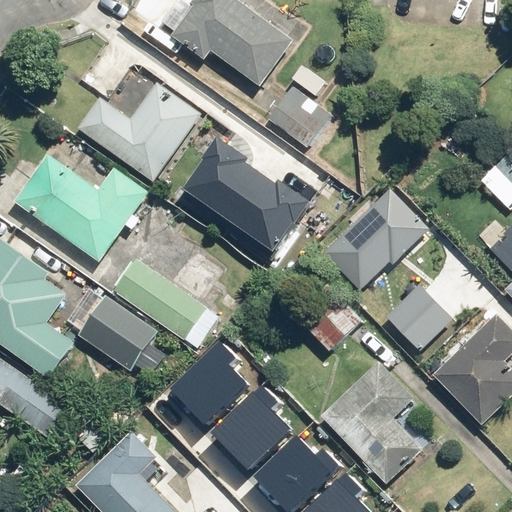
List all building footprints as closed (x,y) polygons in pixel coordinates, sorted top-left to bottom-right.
[(205,0),(187,26),(265,82),(292,44),(230,0),(205,0)] [(159,182),(166,172),(167,173),(204,121),(171,97),(158,116),(109,83),(78,127),(159,182)] [(282,88),(267,110),(315,141),(329,119),(282,88)] [(229,139),(190,195),(283,259),(322,203),(229,139)] [(106,254),(113,244),(114,245),(152,192),(119,169),(106,188),(57,154),(26,199),(106,254)] [(511,159),(503,168),(511,177),(511,159)] [(403,182),(331,246),(366,285),(438,221),(403,182)] [(70,302),(65,299),(74,287),(8,241),(2,250),(0,248),(0,340),(51,378),(77,344),(51,325),(70,302)] [(143,263),(122,293),(192,342),(213,312),(143,263)] [(88,336),(136,366),(160,329),(112,299),(88,336)] [(358,334),(329,306),(309,326),(338,354),(358,334)] [(442,377),(491,426),(511,405),(511,363),(511,361),(511,321),(505,314),(470,346),(471,348),(442,377)] [(226,344),(189,379),(222,414),(250,388),(230,367),(240,358),(226,344)] [(331,414),(332,415),(329,418),(393,486),(431,451),(401,419),(423,398),(388,361),(331,414)] [(67,409),(1,362),(0,363),(0,407),(46,440),(67,409)] [(270,386),(233,421),(266,456),(294,430),(275,409),(284,401),(270,386)] [(92,478),(92,479),(85,486),(111,511),(184,511),(185,511),(148,476),(166,457),(138,430),(92,478)] [(287,486),(303,503),(345,465),(333,452),(324,460),(304,439),(275,465),(291,483),(287,486)] [(42,482),(9,456),(0,465),(0,493),(21,510),(42,482)] [(350,475),(313,510),(314,511),(367,511),(354,498),(364,489),(350,475)] [(210,481),(192,498),(205,511),(240,511),(241,511),(210,481)]
